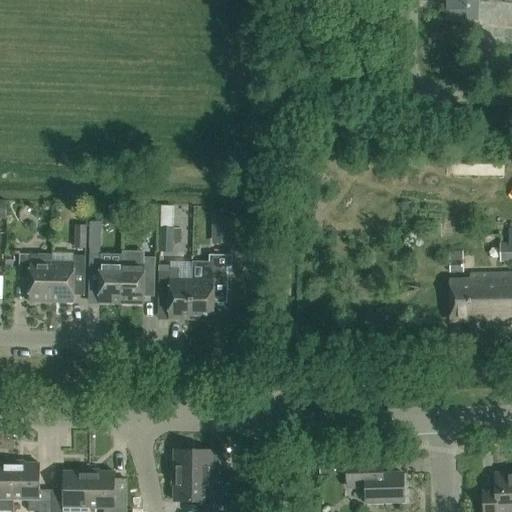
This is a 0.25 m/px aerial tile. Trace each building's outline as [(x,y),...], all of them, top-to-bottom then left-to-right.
[(446,0),(446,20),(478,21),(479,1),(446,0)] [(168,207),(168,226),(180,226),(179,207),(168,207)] [(221,216),(221,244),(232,244),(232,216),(221,216)] [(75,225),(74,248),(87,249),(87,225),(75,225)] [(173,250),(174,228),(160,227),(159,249),(173,250)] [(511,240),(502,241),(502,262),(511,261),(511,240)] [(157,259),(145,259),(145,265),(133,264),(134,254),(125,253),(125,265),(124,305),(144,305),(145,298),(156,298),(157,259)] [(450,274),(464,274),(464,253),(450,253),(450,274)] [(53,303),(54,263),(54,256),(22,255),(21,280),(32,280),(31,302),(53,303)] [(194,279),(193,321),(214,321),(215,304),(229,305),(230,270),(233,270),(233,256),(211,255),(211,267),(206,267),(206,279),(194,279)] [(86,296),(86,257),(76,256),(75,263),(54,263),(53,303),(75,303),(75,296),(86,296)] [(124,305),(125,265),(104,264),(104,257),(93,257),(92,282),(101,282),(101,304),(124,305)] [(171,312),(171,320),(193,321),(194,279),(182,278),(182,270),(173,269),(173,273),(162,272),(160,312),(171,312)] [(511,276),(469,279),(470,284),(449,285),(451,321),(488,320),(488,326),(511,325),(511,276)] [(264,476),(264,447),(250,447),(249,475),(264,476)] [(175,477),(211,477),(211,463),(223,463),(224,451),(175,450),(175,477)] [(367,503),(404,502),(403,474),(382,474),(381,460),(347,462),(348,488),(366,487),(367,503)] [(319,462),(319,477),(330,476),(330,468),(343,468),(343,461),(319,462)] [(0,499),(13,500),(14,465),(0,464),(0,499)] [(51,511),(51,490),(40,490),(40,465),(14,465),(13,500),(28,500),(28,511),(51,511)] [(89,511),(89,509),(90,472),(64,472),(64,490),(51,490),(51,511),(89,511)] [(127,511),(127,480),(116,480),(116,473),(90,472),(89,509),(104,509),(104,511),(127,511)] [(511,511),(511,473),(495,474),(496,494),(484,494),(484,511),(511,511)] [(201,511),(230,511),(231,502),(223,502),(223,492),(211,492),(211,477),(175,477),(175,502),(201,502),(201,511)] [(259,477),(259,488),(263,488),(276,488),(275,477),(271,477),(259,477)]
